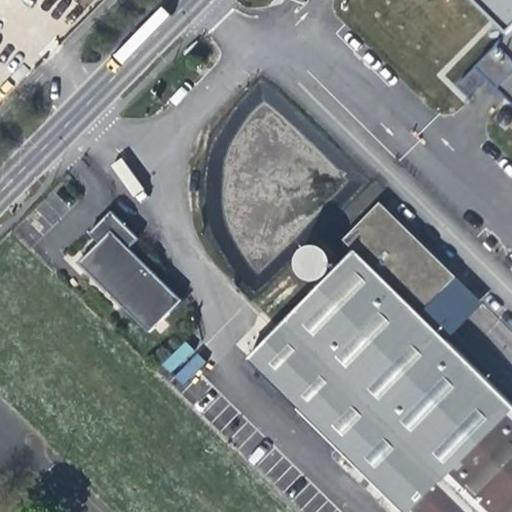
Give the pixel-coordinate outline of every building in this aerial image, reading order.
[(511,0),(481,0),(509,26),(458,78),(470,89),(488,72),(511,95),(511,0)] [(355,254),(424,312),(461,275),(381,196),(338,238),(355,254)] [(94,226),(107,240),(95,251),(84,261),(153,329),(181,300),(134,251),(146,240),(113,206),(94,226)] [(302,279),(305,282),(309,284),(313,285),(317,285),(321,285),(324,283),(328,281),(330,277),(332,274),(333,270),(332,266),(331,262),(329,258),(326,255),(323,253),(319,252),(315,252),(311,253),(307,254),(304,257),(301,260),(300,264),(299,268),(299,272),(300,276),(302,279)] [(511,511),(511,400),(424,312),(355,254),(254,360),(409,511),(511,511)] [(185,340),(161,364),(183,386),(207,362),(185,340)]
